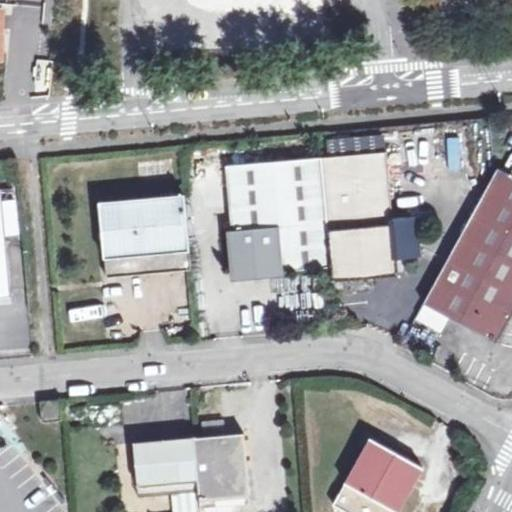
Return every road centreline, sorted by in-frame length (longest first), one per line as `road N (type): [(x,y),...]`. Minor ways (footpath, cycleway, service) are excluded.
road 1 (residential): [(0,383),(357,354),(511,430)]
road 2 (unclassified): [(0,128),(511,79)]
